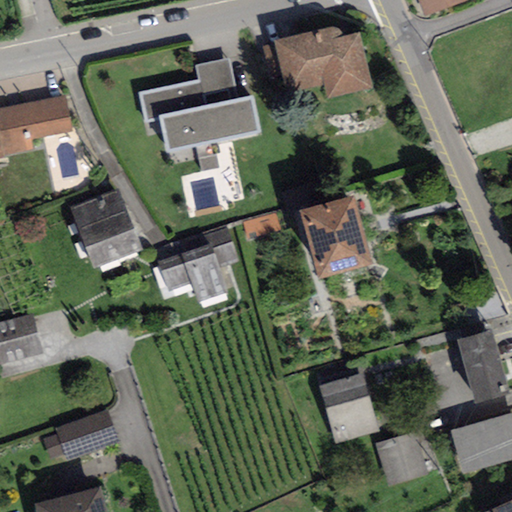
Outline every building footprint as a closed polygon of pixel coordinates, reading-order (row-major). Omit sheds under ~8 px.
[(407,0),(420,28),(483,0),(407,0)] [(332,24),(275,38),(288,90),(324,81),(328,96),(375,84),(361,28),(332,24)] [(198,79),(140,91),(146,118),(159,115),(165,147),(259,128),(251,92),(239,95),(231,56),(195,63),(198,79)] [(65,96),(0,108),(0,138),(3,154),(33,148),(32,138),(71,130),(65,96)] [(289,206),(310,200),(306,183),(284,189),(289,206)] [(120,187),(72,206),(94,264),(143,245),(120,187)] [(353,189),(301,205),(320,269),(373,253),(353,189)] [(177,257),(159,263),(168,288),(189,280),(199,306),(231,295),(221,268),(240,261),(227,226),(173,245),(177,257)] [(33,314),(0,321),(0,361),(42,352),(33,314)] [(509,390),(490,328),(457,338),(475,400),(509,390)] [(378,430),(361,372),(318,384),(335,442),(378,430)] [(118,443),(106,409),(56,427),(59,434),(44,439),(52,460),(64,456),(66,462),(118,443)] [(511,458),(511,412),(451,430),(463,472),(511,458)] [(427,473),(414,431),(375,443),(388,485),(427,473)] [(107,511),(99,483),(34,502),(37,511),(107,511)] [(511,511),(511,486),(483,500),(489,511),(511,511)]
